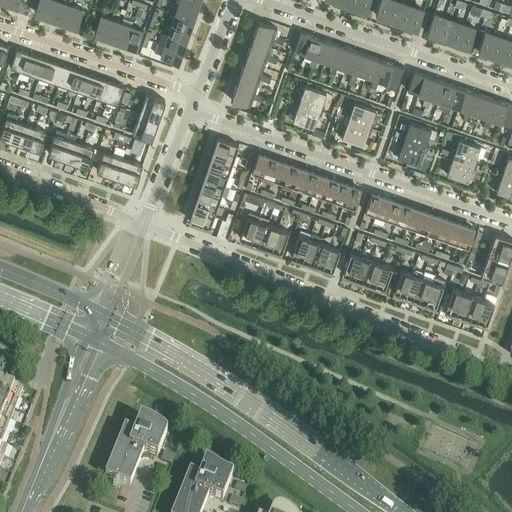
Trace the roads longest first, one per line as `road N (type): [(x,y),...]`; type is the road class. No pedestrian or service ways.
road 1 (residential): [(511,374),(140,223)]
road 2 (primary): [(402,511),(216,376),(113,317)]
road 3 (residential): [(511,221),(189,109)]
road 4 (primary): [(105,345),(196,397),(356,511)]
road 5 (residential): [(511,86),(260,0)]
road 6 (residential): [(0,26),(195,95)]
road 7 (residential): [(140,223),(0,166)]
road 8 (unclassified): [(84,334),(41,463)]
road 9 (unclassified): [(41,463),(66,431),(105,345)]
road 10 (residential): [(140,223),(189,109)]
